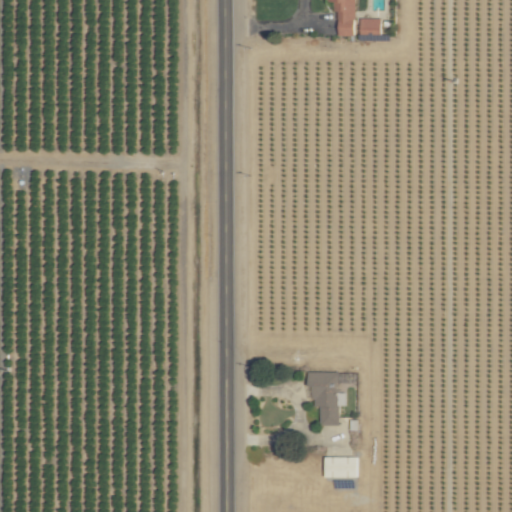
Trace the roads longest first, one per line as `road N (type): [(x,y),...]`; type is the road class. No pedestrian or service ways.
road 1 (tertiary): [(224,0),(225,380)]
road 2 (tertiary): [(225,380),(225,511)]
